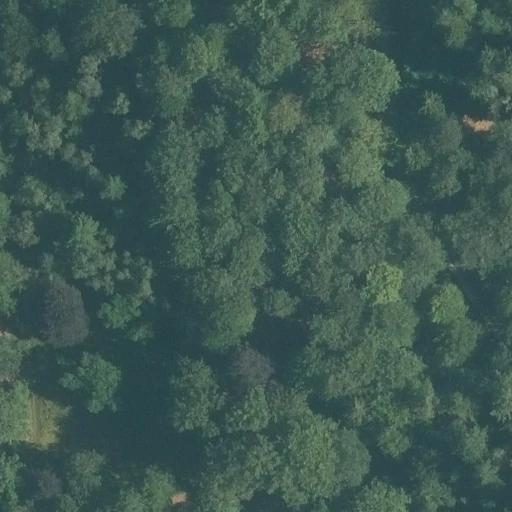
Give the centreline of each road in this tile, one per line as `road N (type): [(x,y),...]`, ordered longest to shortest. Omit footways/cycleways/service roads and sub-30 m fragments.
road 1 (track): [(325,502),(272,0)]
road 2 (track): [(24,511),(156,497),(215,507),(325,502),(410,472)]
road 3 (track): [(412,199),(390,257),(413,511)]
